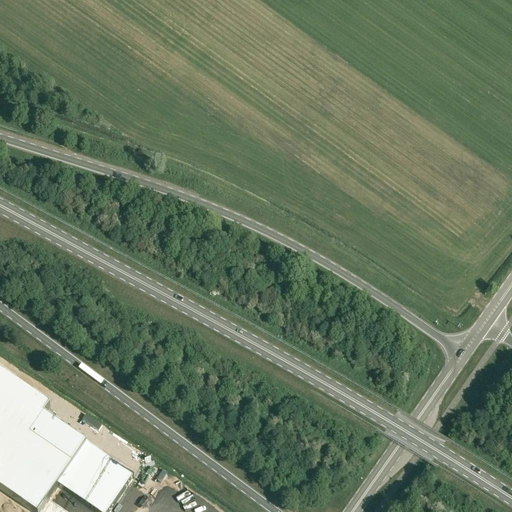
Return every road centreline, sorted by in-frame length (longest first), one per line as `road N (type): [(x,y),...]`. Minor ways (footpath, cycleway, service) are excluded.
road 1 (primary): [(511,498),(365,406),(0,206)]
road 2 (primary): [(463,353),(250,224),(0,138)]
road 3 (primary): [(0,307),(273,511)]
road 4 (secondary): [(352,511),(463,353)]
